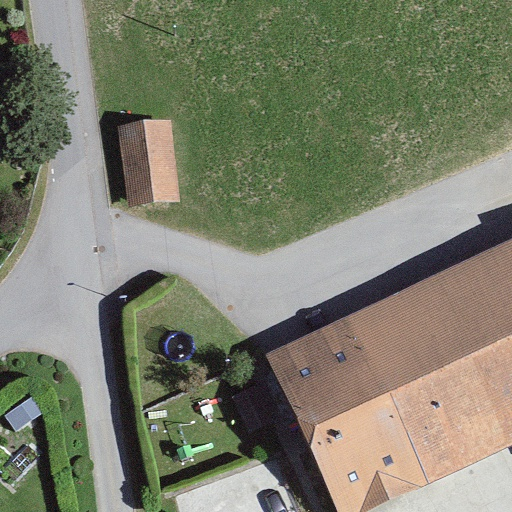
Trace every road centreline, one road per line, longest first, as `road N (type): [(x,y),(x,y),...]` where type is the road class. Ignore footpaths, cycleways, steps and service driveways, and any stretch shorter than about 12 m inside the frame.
road 1 (residential): [(52,0),(86,258)]
road 2 (residential): [(86,258),(120,511)]
